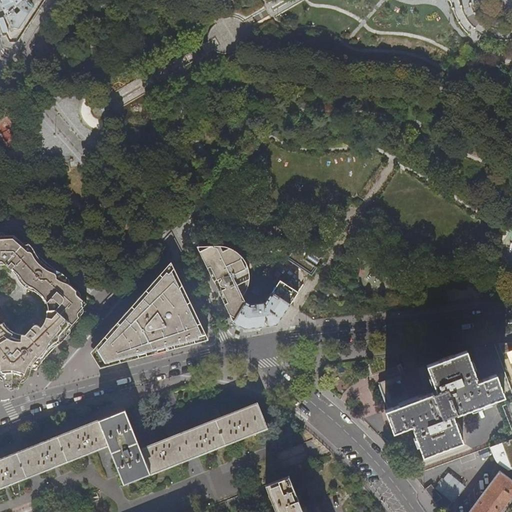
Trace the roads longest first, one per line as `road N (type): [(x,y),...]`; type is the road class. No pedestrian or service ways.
road 1 (residential): [(50,0),(9,62),(87,154),(174,235),(227,350)]
road 2 (residential): [(415,511),(365,451),(249,345),(227,350)]
road 3 (residential): [(227,350),(0,413)]
